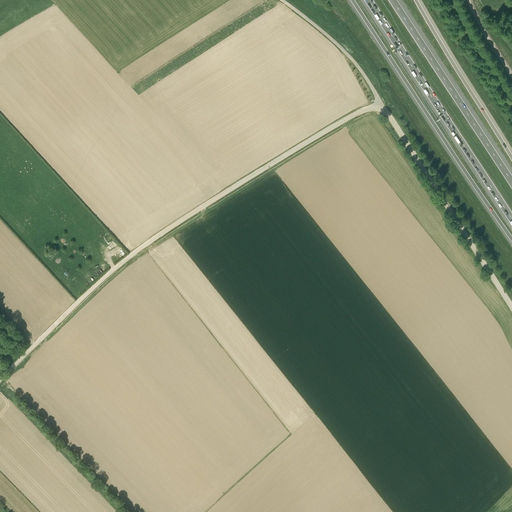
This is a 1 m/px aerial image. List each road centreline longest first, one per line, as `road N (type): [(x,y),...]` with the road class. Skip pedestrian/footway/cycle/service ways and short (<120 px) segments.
road 1 (unclassified): [(0,379),(142,246),(343,120),(379,108)]
road 2 (motorway): [(352,0),(511,239)]
road 3 (motorway): [(367,0),(511,219)]
road 4 (unclassified): [(511,307),(379,108)]
road 5 (motorway): [(511,181),(392,0)]
road 6 (motorway): [(511,158),(416,0)]
road 7 (track): [(0,399),(110,511)]
road 8 (unclassified): [(282,0),(352,59),(379,108)]
